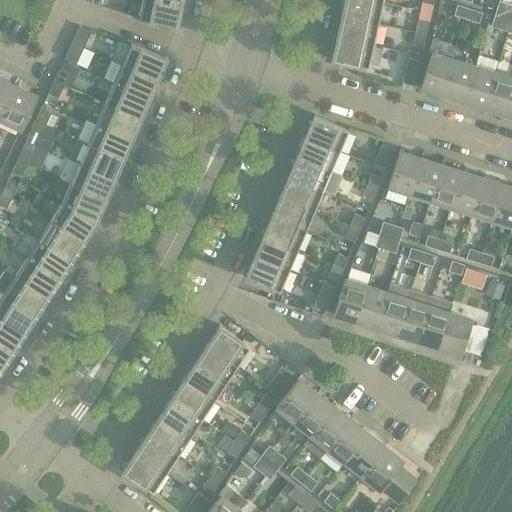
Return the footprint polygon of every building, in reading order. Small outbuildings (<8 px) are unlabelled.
[(159,0),(143,0),(139,19),(174,26),(174,28),(175,28),(180,4),(159,0)] [(368,0),(345,0),(342,16),(378,24),(382,3),(368,0)] [(499,1),(495,14),(506,17),(506,14),(510,5),(499,1)] [(454,15),(467,20),(470,9),(458,5),(454,15)] [(470,9),(467,20),(479,24),(483,13),(470,9)] [(506,17),(495,14),(491,26),(502,30),(506,17)] [(342,16),(337,37),(373,45),(378,24),(342,16)] [(511,19),(506,17),(502,30),(511,33),(511,19)] [(419,19),(416,32),(427,35),(429,22),(419,19)] [(80,27),(69,49),(81,54),(91,32),(80,27)] [(427,35),(416,32),(413,45),(424,47),(427,35)] [(373,45),(337,37),(332,61),(333,61),(333,60),(368,67),(373,45)] [(421,87),(420,87),(420,88),(443,95),(454,60),(458,47),(433,39),(429,53),(432,54),(421,87)] [(131,43),(122,64),(156,79),(166,57),(164,56),(164,58),(131,43)] [(81,54),(69,49),(65,59),(76,64),(81,54)] [(403,83),(415,86),(420,62),(408,59),(403,83)] [(103,79),(114,84),(147,99),(156,79),(122,64),(111,60),(103,79)] [(454,60),(443,95),(463,102),(474,67),(454,60)] [(474,67),(463,102),(484,108),(495,73),(474,67)] [(60,70),(54,81),(64,86),(70,74),(60,70)] [(511,78),(495,73),(484,108),(504,115),(511,90),(511,78)] [(0,78),(0,120),(16,86),(0,78)] [(54,81),(49,93),(59,98),(64,86),(54,81)] [(114,84),(105,104),(139,119),(147,99),(114,84)] [(16,86),(0,120),(21,129),(36,97),(37,98),(38,96),(16,86)] [(59,98),(49,93),(45,101),(55,106),(59,98)] [(105,104),(97,124),(130,139),(139,119),(105,104)] [(41,109),(36,121),(46,125),(51,114),(41,109)] [(315,115),(305,137),(339,151),(348,131),(315,117),(316,115),(315,115)] [(46,125),(36,121),(30,133),(40,137),(46,125)] [(97,124),(88,144),(122,159),(130,139),(97,124)] [(305,137),(297,157),(331,171),(339,151),(305,137)] [(77,139),(69,158),(113,179),(122,159),(88,144),(77,139)] [(382,145),(373,166),(373,168),(384,173),(394,150),(382,145)] [(23,148),(18,160),(28,164),(33,153),(23,148)] [(389,187),(410,194),(421,159),(399,152),(398,153),(399,153),(389,187)] [(297,157),(288,177),(322,191),(331,171),(297,157)] [(113,179),(69,158),(69,159),(60,178),(71,183),(104,199),(113,179)] [(421,159),(410,194),(431,200),(442,166),(421,159)] [(28,164),(18,160),(12,172),(22,176),(28,164)] [(442,166),(431,200),(451,207),(463,172),(442,166)] [(463,172),(451,207),(472,214),(483,179),(463,172)] [(372,174),(367,186),(377,191),(382,179),(372,174)] [(288,177),(280,197),(314,211),(322,191),(288,177)] [(483,179),(472,214),(492,220),(504,185),(483,179)] [(8,181),(2,192),(12,197),(18,185),(8,181)] [(71,183),(62,203),(96,219),(104,199),(71,183)] [(511,187),(504,185),(492,220),(511,226),(511,187)] [(377,191),(367,186),(361,198),(372,203),(377,191)] [(12,197),(2,192),(0,197),(0,205),(7,209),(12,197)] [(280,197),(272,217),(305,231),(314,211),(280,197)] [(62,203),(51,222),(81,242),(93,224),(96,219),(62,203)] [(355,214),(350,226),(360,231),(365,219),(355,214)] [(272,217),(263,236),(297,251),(305,231),(272,217)] [(413,221),(409,233),(419,237),(423,224),(413,221)] [(51,222),(39,240),(70,260),(81,242),(51,222)] [(383,222),(379,234),(390,237),(393,225),(383,222)] [(393,225),(390,237),(400,241),(404,229),(393,225)] [(360,231),(350,226),(345,238),(355,242),(360,231)] [(390,237),(379,234),(375,247),(385,250),(390,237)] [(425,246),(437,250),(441,239),(428,235),(425,246)] [(263,236),(255,256),(289,271),(297,251),(263,236)] [(390,237),(385,250),(396,254),(400,241),(390,237)] [(441,239),(437,250),(450,254),(453,243),(441,239)] [(39,240),(27,258),(58,278),(70,260),(39,240)] [(407,259),(420,263),(423,252),(411,248),(407,259)] [(466,259),(479,263),(482,253),(469,249),(466,259)] [(423,252),(420,263),(433,267),(436,256),(423,252)] [(482,253),(479,263),(491,267),(495,257),(482,253)] [(338,254),(333,266),(343,270),(348,258),(338,254)] [(289,271),(255,256),(245,278),(246,279),(247,278),(280,292),(289,271)] [(27,258),(16,276),(46,296),(58,278),(27,258)] [(448,272),(462,276),(465,265),(452,261),(448,272)] [(343,270),(333,266),(328,278),(338,282),(343,270)] [(0,278),(0,291),(4,294),(35,314),(46,296),(16,276),(5,270),(0,278)] [(333,314),(356,321),(367,286),(345,279),(335,313),(333,313),(333,314)] [(491,280),(488,290),(501,295),(504,285),(491,280)] [(324,283),(323,285),(314,306),(326,311),(335,288),(324,283)] [(367,286),(356,321),(376,328),(388,293),(367,286)] [(388,293),(376,328),(397,335),(408,300),(388,293)] [(4,294),(0,300),(0,317),(23,333),(35,314),(4,294)] [(178,295),(173,303),(182,308),(187,299),(178,295)] [(408,300),(397,335),(418,341),(429,306),(408,300)] [(429,306),(418,341),(438,348),(449,313),(429,306)] [(449,313),(438,348),(461,355),(461,354),(460,354),(462,348),(466,349),(465,351),(480,356),(480,355),(479,354),(482,350),(483,347),(484,345),(486,342),(486,339),(487,334),(487,331),(488,329),(489,330),(489,329),(476,325),(476,326),(470,324),(471,320),(449,313)] [(0,317),(0,343),(11,351),(23,333),(0,317)] [(220,325),(207,345),(237,366),(250,347),(220,327),(221,326),(220,325)] [(0,343),(0,368),(11,351),(0,343)] [(207,345),(195,363),(225,384),(237,366),(207,345)] [(195,363),(183,381),(214,401),(225,384),(195,363)] [(281,367),(268,386),(267,388),(278,395),(291,375),(281,367)] [(276,408),(294,422),(317,393),(298,378),(297,379),(298,380),(276,408)] [(183,381),(171,399),(201,420),(214,401),(183,381)] [(317,393),(294,422),(311,436),(334,407),(317,393)] [(265,394),(258,405),(267,411),(274,400),(265,394)] [(171,399),(159,417),(190,438),(201,420),(171,399)] [(267,411),(258,405),(251,416),(260,422),(267,411)] [(334,407),(311,436),(304,445),(321,459),(328,449),(351,420),(334,407)] [(159,417),(147,435),(178,456),(190,438),(159,417)] [(351,420),(328,449),(345,463),(368,434),(351,420)] [(241,430),(234,441),(243,447),(251,436),(241,430)] [(368,434),(345,463),(362,476),(385,447),(368,434)] [(147,435),(135,453),(166,474),(178,456),(147,435)] [(243,447),(234,441),(227,451),(236,458),(243,447)] [(270,446),(261,456),(270,463),(278,453),(270,446)] [(385,447),(362,476),(380,490),(382,487),(388,491),(387,492),(397,500),(398,499),(397,499),(398,498),(399,497),(402,494),(405,491),(407,489),(409,486),(410,484),(411,482),(412,479),(413,478),(414,478),(402,468),(401,469),(398,467),(402,462),(403,463),(403,462),(385,447)] [(166,474),(135,453),(122,473),(123,474),(123,473),(153,492),(166,474)] [(278,453),(270,463),(278,470),(287,459),(278,453)] [(270,463),(261,456),(253,467),(262,473),(270,463)] [(270,463),(262,473),(270,480),(278,470),(270,463)] [(218,466),(210,477),(220,483),(227,472),(218,466)] [(290,475),(301,483),(308,475),(297,467),(290,475)] [(308,475),(301,483),(311,492),(318,483),(308,475)] [(220,483),(210,477),(203,487),(212,493),(220,483)] [(238,511),(239,510),(247,501),(227,485),(218,495),(221,497),(208,511),(238,511)] [(289,496),(299,504),(306,495),(296,487),(289,496)] [(184,511),(199,511),(208,500),(198,493),(184,511)] [(331,493),(324,502),(335,510),(341,502),(331,493)] [(306,495),(299,504),(309,511),(316,504),(306,495)]
